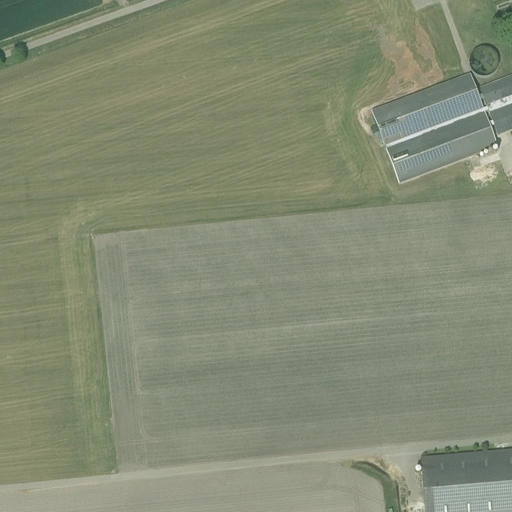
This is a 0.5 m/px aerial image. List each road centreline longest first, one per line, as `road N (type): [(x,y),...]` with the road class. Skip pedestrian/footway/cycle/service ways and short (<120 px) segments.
road 1 (unclassified): [(0,488),(511,438)]
road 2 (unclassified): [(0,56),(157,0)]
